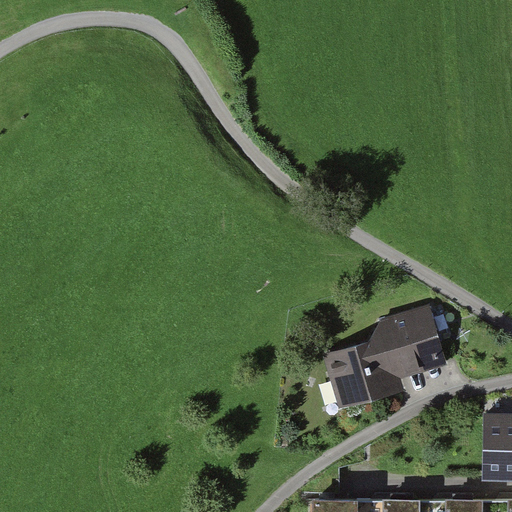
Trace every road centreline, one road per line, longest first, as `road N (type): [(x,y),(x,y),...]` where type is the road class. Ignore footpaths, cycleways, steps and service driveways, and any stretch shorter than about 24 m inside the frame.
road 1 (track): [(511,330),(283,183),(166,34),(126,20),(74,21),(23,36),(0,53)]
road 2 (residential): [(263,511),(326,458),(366,436),(437,399),(511,381)]
road 3 (residential): [(370,486),(511,483)]
